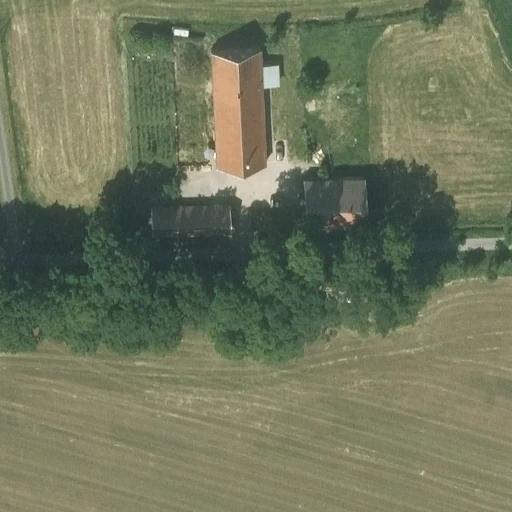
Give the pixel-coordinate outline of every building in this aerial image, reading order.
[(260,48),(212,50),(217,165),(265,162),(260,48)] [(364,176),(304,178),(306,215),(306,228),(366,226),(364,176)] [(230,204),(151,207),(152,233),(231,231),(230,204)] [(277,229),(306,228),(306,215),(276,216),(277,229)] [(197,287),(161,284),(158,316),(195,319),(197,287)]
